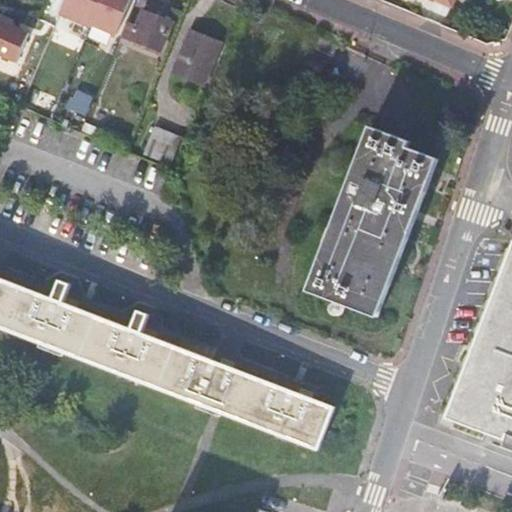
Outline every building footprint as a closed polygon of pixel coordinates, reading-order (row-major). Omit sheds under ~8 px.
[(66,0),(61,12),(119,35),(132,0),(66,0)] [(147,5),(145,12),(158,17),(160,10),(147,5)] [(0,50),(20,60),(35,28),(0,12),(0,50)] [(173,24),(158,17),(145,12),(138,28),(134,40),(162,51),(173,24)] [(134,40),(138,28),(129,24),(124,36),(134,40)] [(222,43),(193,32),(177,73),(205,84),(222,43)] [(0,64),(13,69),(17,59),(0,52),(0,64)] [(147,152),(170,160),(180,131),(157,123),(147,152)] [(373,127),(311,291),(381,317),(441,160),(411,149),(414,142),(373,127)] [(511,444),(511,264),(486,332),(490,334),(487,342),(483,340),(452,421),(511,444)] [(0,328),(317,451),(332,410),(297,396),(219,366),(139,335),(64,306),(0,280),(0,328)]
